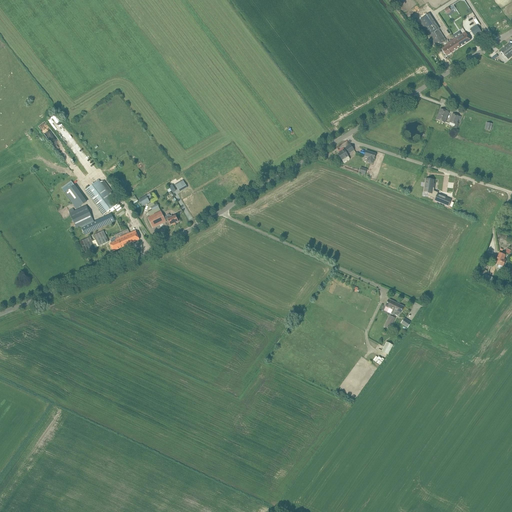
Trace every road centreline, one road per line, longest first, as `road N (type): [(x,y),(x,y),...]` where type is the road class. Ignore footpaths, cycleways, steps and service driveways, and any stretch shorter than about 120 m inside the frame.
road 1 (unclassified): [(0,314),(146,254),(511,33)]
road 2 (unknown): [(343,137),(511,195)]
